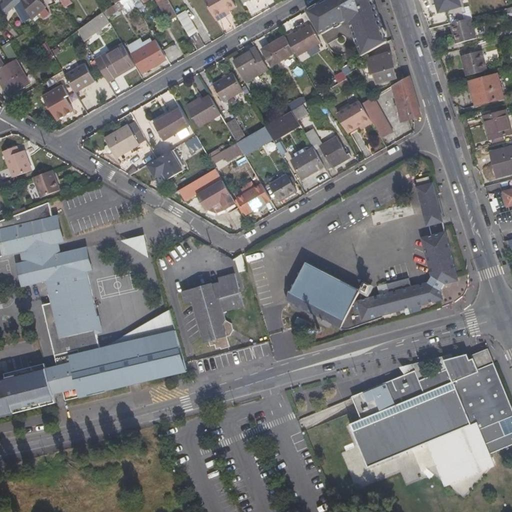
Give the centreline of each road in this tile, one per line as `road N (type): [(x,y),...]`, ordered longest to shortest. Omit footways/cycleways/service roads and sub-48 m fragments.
road 1 (tertiary): [(0,447),(503,315)]
road 2 (residential): [(59,144),(232,246),(441,129)]
road 3 (residential): [(303,0),(59,144)]
road 4 (tertiary): [(441,129),(503,315)]
road 5 (tertiary): [(399,0),(441,129)]
